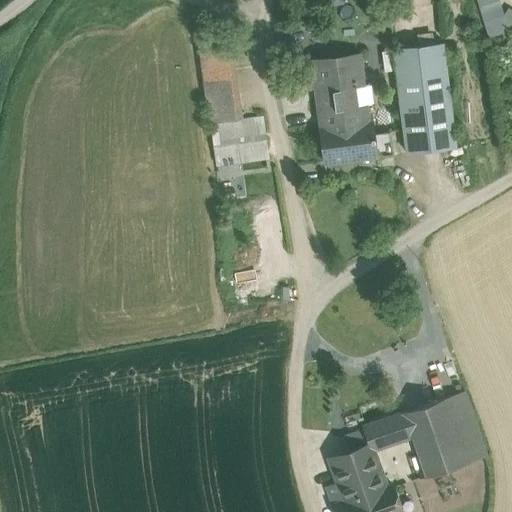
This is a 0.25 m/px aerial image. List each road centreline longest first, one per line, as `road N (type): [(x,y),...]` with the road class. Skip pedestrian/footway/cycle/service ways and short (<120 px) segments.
road 1 (unclassified): [(330,282),(315,261),(272,41),(256,9)]
road 2 (unclassified): [(330,282),(306,315),(296,369),(296,419),(317,511)]
road 3 (unclassified): [(511,177),(330,282)]
